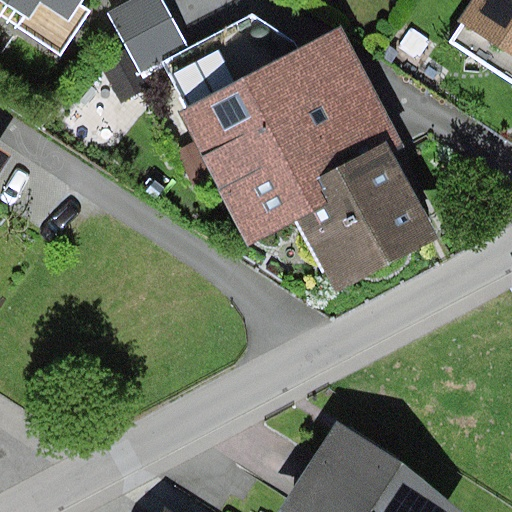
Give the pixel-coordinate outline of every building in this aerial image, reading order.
[(12,0),(9,6),(50,30),(66,4),(94,20),(106,0),(130,0),(135,2),(135,0),(12,0)] [(204,50),(176,0),(167,0),(131,20),(161,74),(204,50)] [(511,0),(487,0),(478,15),(511,36),(511,0)] [(342,46),(205,116),(274,250),(325,223),(345,213),(332,188),(411,148),(422,141),(385,71),(366,33),(342,46)] [(0,234),(15,211),(5,205),(33,162),(0,140),(0,234)] [(411,148),(332,188),(345,213),(325,223),(362,297),(462,247),(411,148)] [(468,511),(372,448),(329,511),(468,511)]
